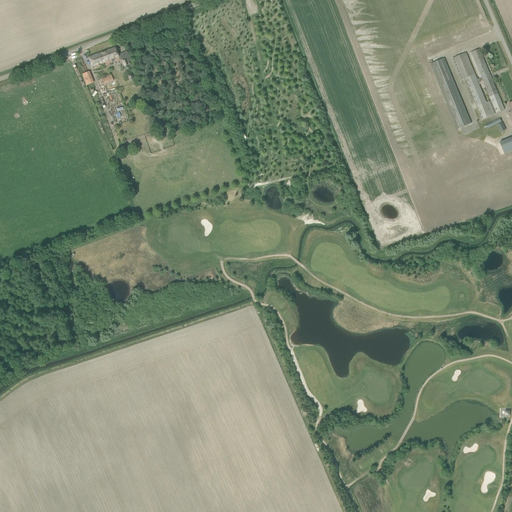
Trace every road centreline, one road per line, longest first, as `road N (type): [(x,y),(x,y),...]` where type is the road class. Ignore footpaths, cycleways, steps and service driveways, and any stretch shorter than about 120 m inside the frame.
road 1 (unclassified): [(0,82),(213,0)]
road 2 (track): [(68,55),(136,219),(142,217)]
road 3 (track): [(261,304),(305,421),(315,428)]
